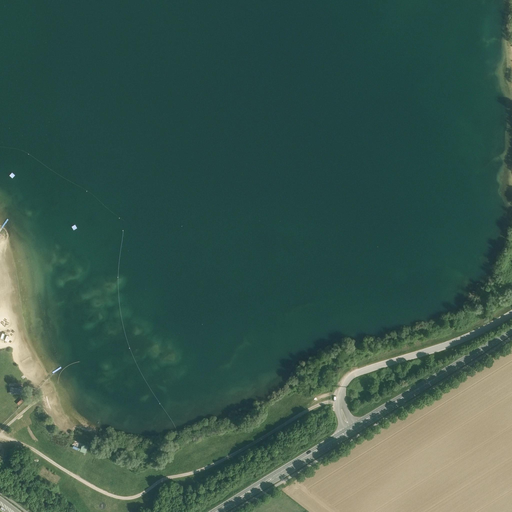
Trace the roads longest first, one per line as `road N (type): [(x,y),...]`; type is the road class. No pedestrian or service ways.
road 1 (track): [(341,403),(321,403),(205,469),(129,498),(110,496),(0,435)]
road 2 (tertiary): [(215,511),(511,331)]
